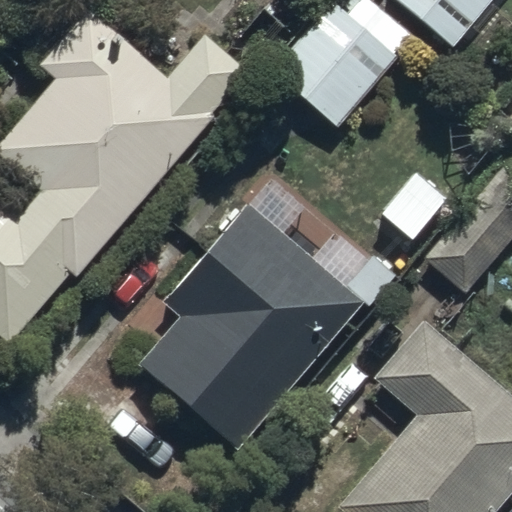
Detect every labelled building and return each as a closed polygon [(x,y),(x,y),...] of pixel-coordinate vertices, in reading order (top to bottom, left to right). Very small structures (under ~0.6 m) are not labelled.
[(407,40),(359,0),(331,0),(270,72),(334,126),(407,40)] [(490,0),(393,0),(451,48),(490,0)] [(217,121),(212,116),(249,75),(204,35),(164,79),(86,9),(36,65),(54,81),(0,141),(0,337),(6,343),(63,280),(69,285),(217,121)] [(511,238),(511,159),(511,158),(424,257),(464,292),(511,238)] [(235,451),(358,310),(243,211),(163,303),(178,316),(135,365),(235,451)] [(496,511),(511,494),(511,396),(421,319),(371,377),(414,413),(334,507),(340,511),(496,511)]
